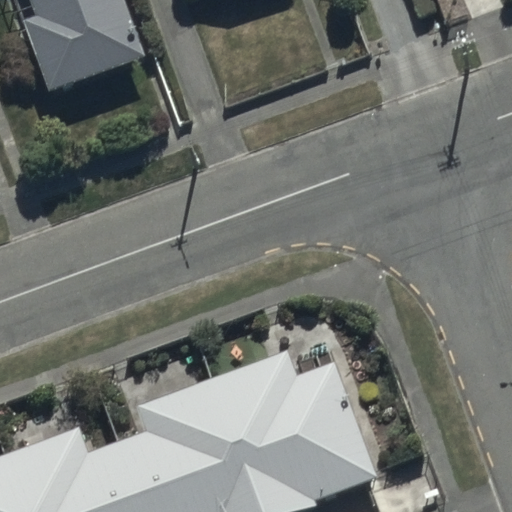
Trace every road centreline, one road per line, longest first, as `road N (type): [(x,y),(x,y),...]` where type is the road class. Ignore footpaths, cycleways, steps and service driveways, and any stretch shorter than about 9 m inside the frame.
road 1 (residential): [(0,308),(431,153)]
road 2 (residential): [(431,153),(511,377)]
